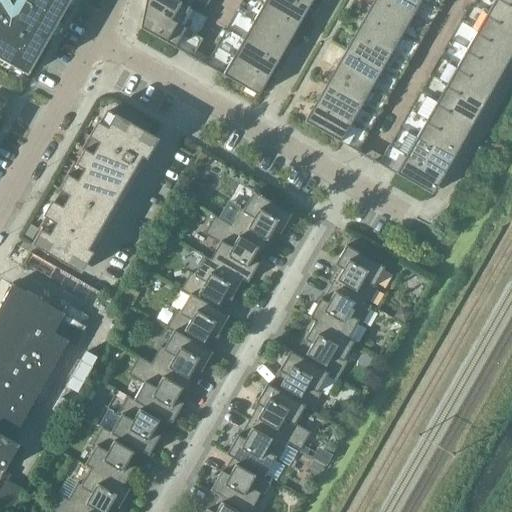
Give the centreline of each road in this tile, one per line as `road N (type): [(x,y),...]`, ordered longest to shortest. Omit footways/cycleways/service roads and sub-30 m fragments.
road 1 (residential): [(349,183),(158,511)]
road 2 (residential): [(349,183),(95,39)]
road 3 (residential): [(0,209),(95,39)]
